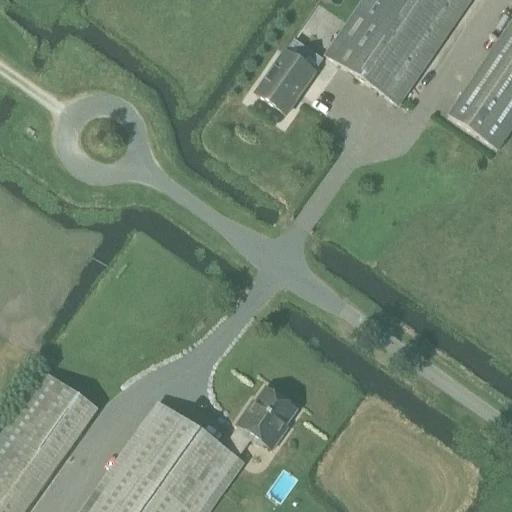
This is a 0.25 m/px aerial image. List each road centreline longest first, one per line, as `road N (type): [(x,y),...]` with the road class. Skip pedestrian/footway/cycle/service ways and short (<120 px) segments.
road 1 (unclassified): [(511,433),(134,163)]
road 2 (unclassified): [(70,117),(63,142),(85,175),(112,178),(134,163)]
